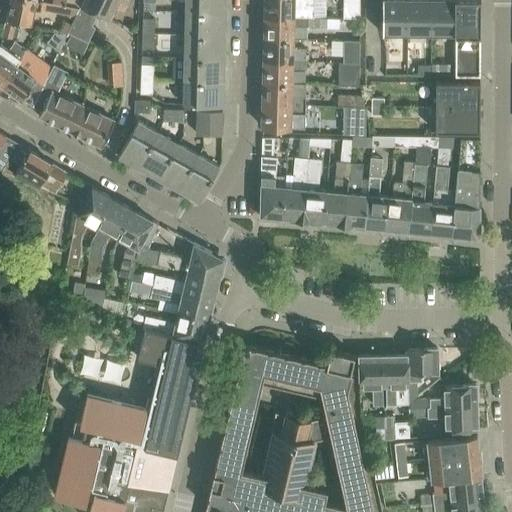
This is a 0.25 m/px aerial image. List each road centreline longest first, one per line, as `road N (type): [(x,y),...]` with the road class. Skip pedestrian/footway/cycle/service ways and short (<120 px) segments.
road 1 (residential): [(503,325),(367,321),(240,295)]
road 2 (residential): [(501,0),(504,260)]
road 3 (residential): [(206,222),(0,104)]
road 4 (residential): [(250,0),(246,145),(206,222)]
road 5 (residential): [(181,511),(223,326),(240,295)]
road 6 (residential): [(511,473),(503,325)]
